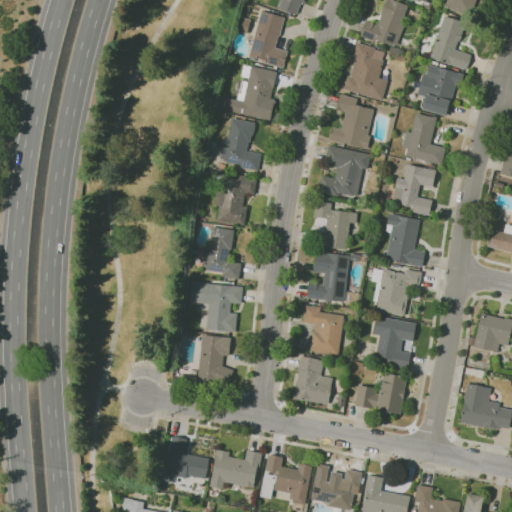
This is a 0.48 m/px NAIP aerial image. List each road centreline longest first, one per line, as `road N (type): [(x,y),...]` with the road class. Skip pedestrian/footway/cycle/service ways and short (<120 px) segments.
road 1 (trunk): [(58,511),(49,267),(63,143),(96,0)]
road 2 (trunk): [(59,0),(29,134),(14,255),(24,511)]
road 3 (tertiary): [(340,0),(299,158),(258,419)]
road 4 (tertiary): [(511,52),(468,201),(430,451)]
road 5 (residential): [(511,467),(144,396)]
